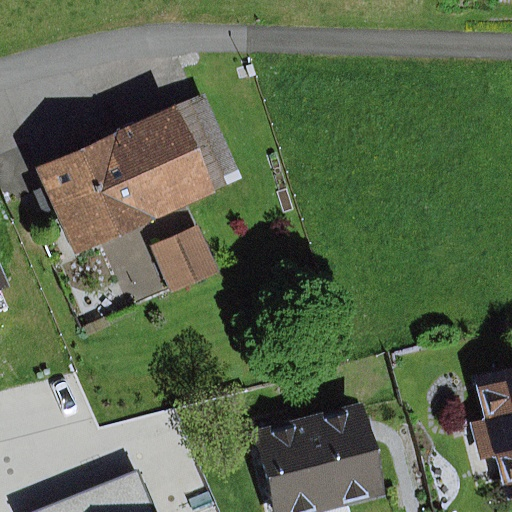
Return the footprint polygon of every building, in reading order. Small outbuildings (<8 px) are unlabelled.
[(441,0),(441,15),(509,17),(509,0),(441,0)] [(168,111),(31,169),(70,259),(207,201),(168,111)] [(197,235),(148,254),(166,300),(215,281),(197,235)] [(511,369),(474,379),(485,421),(472,424),(480,456),(495,452),(507,499),(511,497),(511,369)] [(353,405),(249,436),(268,511),(337,511),(340,507),(380,497),(360,431),(353,405)] [(151,511),(130,462),(20,510),(20,511),(151,511)]
